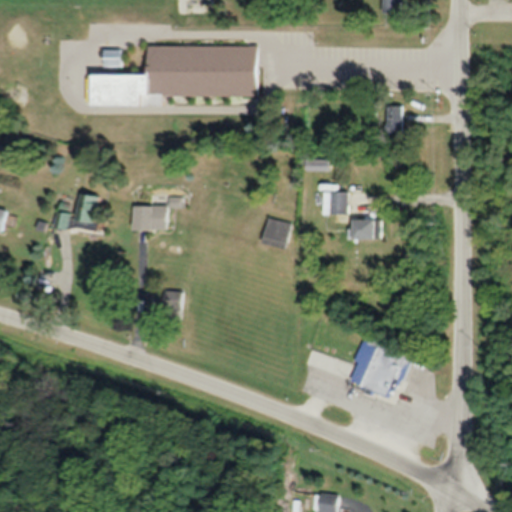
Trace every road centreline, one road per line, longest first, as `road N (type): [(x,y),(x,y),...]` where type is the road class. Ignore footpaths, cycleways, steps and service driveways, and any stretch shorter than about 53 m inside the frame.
road 1 (residential): [(456,0),(461,403),(448,511)]
road 2 (residential): [(471,511),(259,411),(0,322)]
